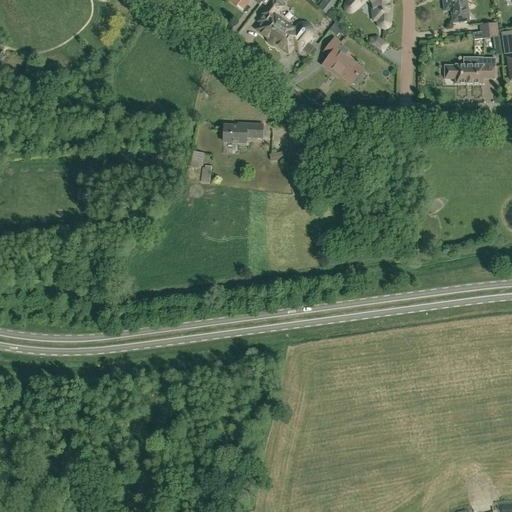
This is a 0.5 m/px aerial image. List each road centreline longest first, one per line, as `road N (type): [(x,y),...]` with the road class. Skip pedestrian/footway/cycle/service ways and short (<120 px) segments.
road 1 (primary): [(511,284),(82,339),(0,332)]
road 2 (primary): [(0,346),(108,350),(511,297)]
road 3 (residential): [(283,100),(148,0)]
road 4 (residential): [(283,100),(283,82),(174,0)]
road 5 (residential): [(405,116),(308,113),(283,100)]
